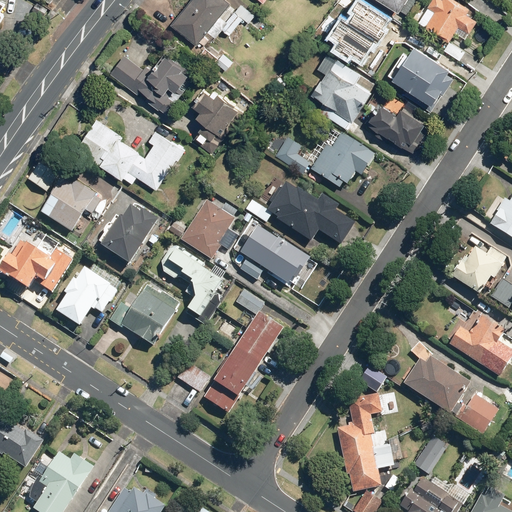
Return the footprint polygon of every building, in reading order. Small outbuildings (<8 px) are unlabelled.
[(50,7),(39,0),(38,0),(33,8),(44,16),(50,7)] [(198,45),(231,3),(227,0),(192,0),(173,26),(198,45)] [(382,0),(399,12),(407,0),(382,0)] [(436,13),(426,29),(449,44),(459,28),(470,35),(478,22),(467,15),(471,10),(454,0),(444,0),(444,1),(442,0),(434,0),(429,9),(436,13)] [(356,59),(384,15),(361,1),(333,45),(356,59)] [(438,63),(401,40),(380,73),(420,99),(428,86),(431,88),(442,70),(436,66),(438,63)] [(460,48),(451,42),(446,51),(460,60),(466,52),(460,48)] [(149,74),(124,56),(112,72),(167,113),(180,97),(177,95),(194,73),(167,52),(149,74)] [(235,61),(224,52),(216,62),(227,71),(235,61)] [(313,93),(354,120),(372,92),(331,66),(313,93)] [(205,87),(190,108),(207,120),(195,137),(213,150),(243,109),(225,96),(222,99),(205,87)] [(384,97),(368,123),(414,152),(431,126),(384,97)] [(147,157),(141,153),(144,147),(98,118),(78,150),(124,179),(130,171),(158,189),(185,150),(162,135),(147,157)] [(377,157),(342,136),(333,151),(327,147),(311,173),(341,191),(344,186),(348,188),(356,175),(363,179),(377,157)] [(289,139),(277,156),(305,175),(313,164),(299,154),(303,148),(289,139)] [(40,162),(30,179),(49,191),(60,175),(40,162)] [(65,176),(43,210),(74,230),(96,196),(65,176)] [(297,191),(287,185),(268,214),(279,220),(277,223),(312,246),(320,235),(323,237),(341,209),(323,197),(319,203),(298,189),(297,191)] [(235,218),(207,200),(182,240),(213,260),(222,245),(219,244),(235,218)] [(103,245),(131,263),(160,219),(133,201),(103,245)] [(511,203),(511,204),(506,201),(499,211),(501,213),(493,226),(511,238),(511,203)] [(251,204),(248,209),(266,221),(269,216),(251,204)] [(272,232),(254,260),(294,285),(312,257),(272,232)] [(52,261),(25,246),(15,263),(10,260),(1,277),(31,294),(38,282),(46,287),(57,268),(50,264),(52,261)] [(189,312),(204,322),(229,284),(224,280),(175,247),(163,265),(191,284),(186,292),(198,299),(189,312)] [(507,259),(492,249),(487,257),(472,247),(452,279),(482,298),(493,281),(496,283),(504,269),(502,267),(507,259)] [(248,260),(242,269),(259,279),(264,270),(248,260)] [(122,284),(93,266),(61,315),(89,334),(122,284)] [(132,312),(122,328),(123,329),(155,348),(182,304),(163,293),(162,296),(148,287),(132,312)] [(246,290),(238,302),(257,314),(265,303),(246,290)] [(132,312),(121,305),(110,323),(122,330),(123,329),(122,328),(132,312)] [(242,402),(288,332),(262,315),(205,401),(229,417),(239,401),(242,402)] [(471,336),(462,330),(451,348),(502,380),(511,364),(511,353),(500,346),(508,334),(483,318),(471,336)] [(434,354),(421,341),(412,350),(421,359),(422,357),(428,362),(432,355),(433,355),(434,354)] [(1,355),(11,361),(14,355),(4,349),(1,355)] [(452,413),(473,382),(433,355),(432,355),(428,362),(422,357),(421,359),(405,382),(452,413)] [(201,395),(211,379),(185,363),(175,379),(201,395)] [(388,379),(370,368),(361,384),(378,395),(388,379)] [(351,478),(354,495),(383,489),(379,472),(395,469),(391,448),(375,451),(372,438),(376,437),(372,417),(383,414),(379,396),(350,401),(354,424),(349,425),(350,428),(338,430),(347,478),(351,478)] [(478,396),(463,420),(487,434),(501,410),(478,396)] [(30,468),(46,441),(1,413),(0,413),(0,454),(4,457),(5,453),(30,468)] [(447,446),(433,437),(414,467),(429,476),(447,446)] [(49,511),(62,511),(95,460),(75,447),(71,453),(60,446),(40,476),(48,481),(35,503),(49,511)] [(403,479),(395,474),(387,486),(395,491),(403,479)] [(457,511),(463,503),(416,479),(398,511),(457,511)] [(159,511),(166,502),(135,482),(131,488),(124,483),(105,511),(159,511)] [(508,511),(500,508),(506,498),(488,489),(474,511),(508,511)] [(378,511),(384,504),(367,494),(356,511),(378,511)]
